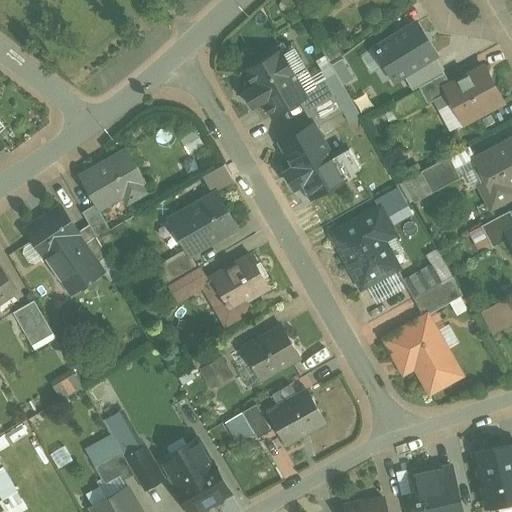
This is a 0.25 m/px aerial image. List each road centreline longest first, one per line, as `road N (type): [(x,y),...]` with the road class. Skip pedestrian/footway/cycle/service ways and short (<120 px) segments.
road 1 (residential): [(176,58),(206,96),(400,433)]
road 2 (residential): [(253,511),(400,433)]
